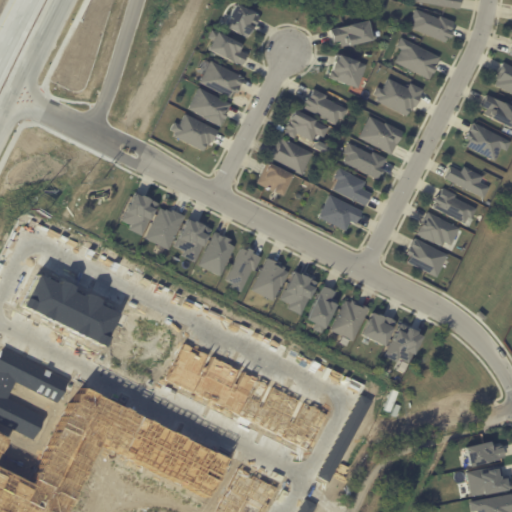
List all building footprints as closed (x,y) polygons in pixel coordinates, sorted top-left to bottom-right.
[(222,25),(234,2),(257,15),(245,36),(222,25)] [(410,18),(413,19),(410,27),(444,41),(446,35),(449,36),(451,31),(448,30),(452,19),(439,14),(437,17),(414,8),(410,18)] [(331,46),(373,38),(372,29),(367,30),(365,20),(328,28),(331,46)] [(206,48),(215,30),(241,44),(238,49),(245,53),(240,65),(206,48)] [(438,55),(400,36),(395,45),(400,47),(393,60),(428,78),(431,72),(435,66),(433,65),(438,55)] [(326,77),(355,88),(364,64),(335,53),(326,77)] [(231,90),(228,96),(198,80),(209,59),(242,77),(235,92),(231,90)] [(511,66),(511,93),(493,83),(496,79),(493,78),(502,61),(511,66)] [(419,88),(407,83),(405,87),(385,78),(381,89),(375,86),(370,98),(408,115),(419,88)] [(198,86),(229,102),(219,124),(186,107),(198,86)] [(301,108),(336,125),(345,106),(309,89),(301,108)] [(511,105),(511,128),(504,124),(486,114),(482,112),(485,107),(480,104),(486,93),(503,102),(503,101),(511,105)] [(294,135),(292,139),(282,133),(285,128),(284,128),(287,122),(286,122),(288,117),(289,118),(294,110),(327,127),(322,138),(315,134),(310,141),(295,133),(294,135)] [(208,140),(206,144),(205,143),(201,150),(172,135),(174,131),(169,128),(173,120),(178,123),(183,112),(216,129),(210,141),(208,140)] [(401,130),(389,152),(357,136),(368,115),(382,122),(383,121),(401,130)] [(511,142),(507,151),(502,149),(496,161),(489,157),(467,146),(470,140),(466,138),(474,123),(511,142)] [(270,157),(278,141),(281,142),(283,139),(284,139),(313,154),(302,175),(270,158),(270,157)] [(314,147),(317,141),(329,147),(326,155),(314,148),(314,147)] [(347,142),(342,152),(346,153),(342,161),(376,178),(379,172),(380,173),(382,168),(379,167),(384,157),(371,150),(370,153),(347,142)] [(294,176),(283,197),(257,183),(267,163),(294,176)] [(337,166),(349,172),(349,173),(363,180),(360,187),(370,192),(363,205),(331,189),(336,178),(332,176),(337,166)] [(483,178),(481,183),(490,187),(485,198),(446,179),(451,167),(462,172),(465,167),(484,177),(483,178)] [(466,224),(434,208),(434,207),(433,207),(436,202),(435,202),(437,197),(439,198),(444,188),(457,195),(455,198),(477,209),(472,219),(469,217),(466,224)] [(156,202),(140,234),(127,228),(129,224),(119,219),(133,192),(156,202)] [(360,210),(328,193),(317,216),(343,229),(348,220),(354,222),(360,210)] [(166,248),(143,237),(158,206),(169,210),(170,208),(183,214),(166,248)] [(447,243),(445,242),(443,247),(435,242),(435,243),(417,235),(428,212),(460,229),(452,245),(447,243)] [(193,261),(180,254),(182,250),(172,245),(186,218),(191,221),(192,219),(209,228),(193,261)] [(213,230),(229,238),(227,243),(233,246),(218,275),(197,264),(213,230)] [(446,259),(437,277),(408,262),(411,257),(408,255),(410,250),(409,250),(414,239),(415,240),(415,239),(448,255),(446,259)] [(230,282),(224,279),(239,247),(245,249),(246,247),(251,250),(250,252),(259,256),(253,270),(250,269),(239,291),(228,286),(230,282)] [(266,257),(283,266),(281,268),(286,271),(271,299),(250,289),(266,257)] [(278,298),(291,271),(298,274),(298,272),(310,277),(309,279),(314,281),(299,314),(286,308),(288,303),(278,298)] [(304,319),(312,323),(309,328),(320,332),(334,300),(329,297),(332,291),(319,285),(304,319)] [(350,298),(367,307),(351,340),(329,329),(344,298),(349,301),(350,298)] [(392,319),(368,312),(360,337),(383,345),(392,319)] [(396,329),(383,355),(395,361),(397,357),(408,362),(421,336),(415,333),(416,331),(399,323),(396,329)] [(468,465),(464,445),(490,439),(492,445),(500,443),(503,456),(495,457),(495,459),(482,462),(473,464),(468,465)] [(482,493),(469,495),(465,470),(499,464),(501,475),(507,473),(510,487),(506,488),(506,489),(482,493)] [(511,501),(511,511),(476,511),(476,509),(470,510),(468,500),(510,491),(511,501)]
